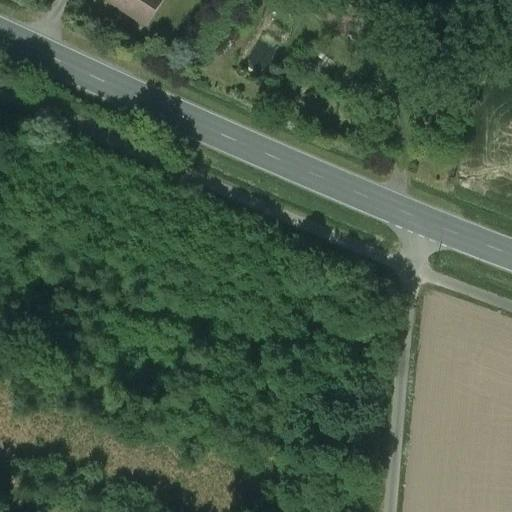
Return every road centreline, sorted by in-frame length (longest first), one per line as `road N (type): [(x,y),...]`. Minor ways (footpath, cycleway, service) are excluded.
road 1 (primary): [(423,220),(0,33)]
road 2 (unclassified): [(423,220),(390,511)]
